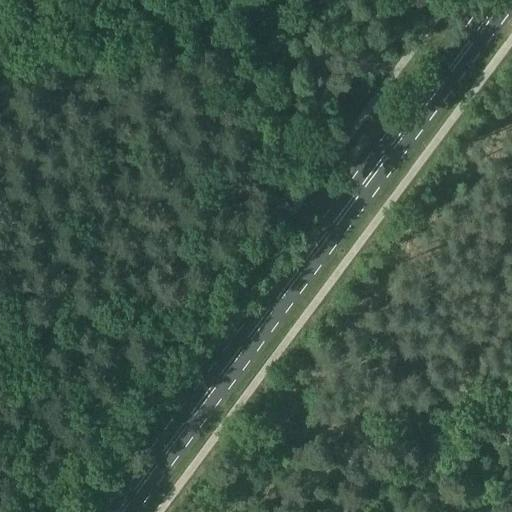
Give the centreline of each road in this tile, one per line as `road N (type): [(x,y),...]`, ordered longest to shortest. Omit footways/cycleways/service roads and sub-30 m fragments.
road 1 (primary): [(120,511),(502,0)]
road 2 (track): [(262,319),(207,298),(0,326)]
